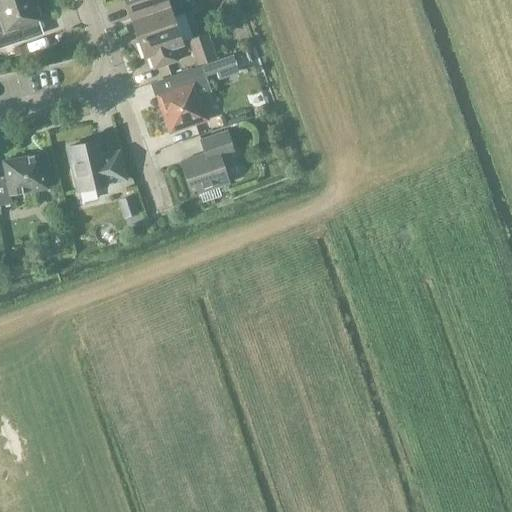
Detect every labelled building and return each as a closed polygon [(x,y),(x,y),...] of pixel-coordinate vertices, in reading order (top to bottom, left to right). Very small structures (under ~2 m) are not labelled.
[(0,49),(23,42),(18,26),(38,20),(31,0),(21,0),(0,7),(0,49)] [(123,0),(131,21),(187,1),(186,0),(123,0)] [(172,49),(182,45),(172,18),(191,11),(187,1),(131,21),(144,58),(149,57),(154,69),(176,61),(172,49)] [(31,48),(46,43),(42,30),(27,36),(31,48)] [(216,59),(208,33),(187,40),(196,66),(216,59)] [(206,80),(205,78),(216,74),(218,78),(230,74),(225,58),(170,77),(175,90),(157,96),(170,133),(206,120),(193,84),(206,80)] [(204,154),(180,163),(188,187),(194,185),(197,194),(228,183),(220,159),(234,154),(226,132),(200,141),(204,154)] [(95,141),(67,148),(77,193),(105,186),(105,185),(125,180),(118,152),(99,157),(95,141)] [(0,177),(0,206),(11,204),(9,196),(47,189),(40,155),(2,162),(5,176),(0,177)] [(119,201),(125,218),(137,214),(132,197),(119,201)] [(15,279),(35,274),(32,263),(12,268),(15,279)]
